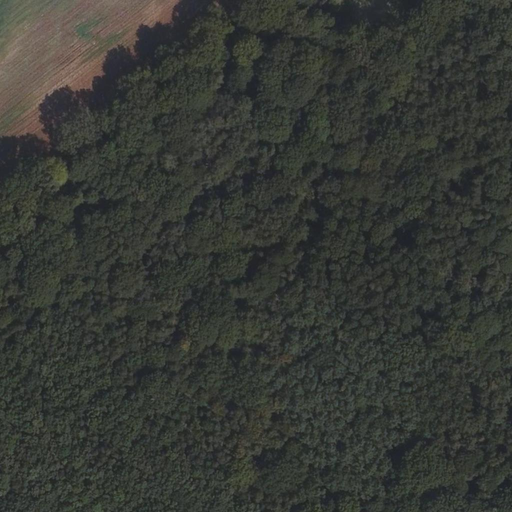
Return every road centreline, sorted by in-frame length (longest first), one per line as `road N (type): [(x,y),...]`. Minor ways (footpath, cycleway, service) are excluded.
road 1 (track): [(0,235),(279,511)]
road 2 (track): [(0,208),(260,0)]
